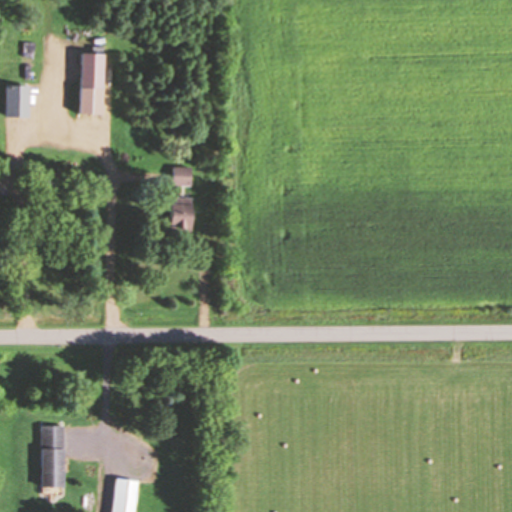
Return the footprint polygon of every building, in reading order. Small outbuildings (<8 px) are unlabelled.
[(0,117),(22,117),(22,84),(0,84),(0,117)] [(68,113),(103,113),(103,89),(68,89),(68,113)] [(167,186),(188,186),(188,167),(167,167),(167,186)] [(185,196),(155,197),(156,235),(185,234),(185,196)] [(32,487),(57,487),(58,425),(33,425),(32,487)] [(108,477),(103,511),(128,511),(132,480),(108,477)]
